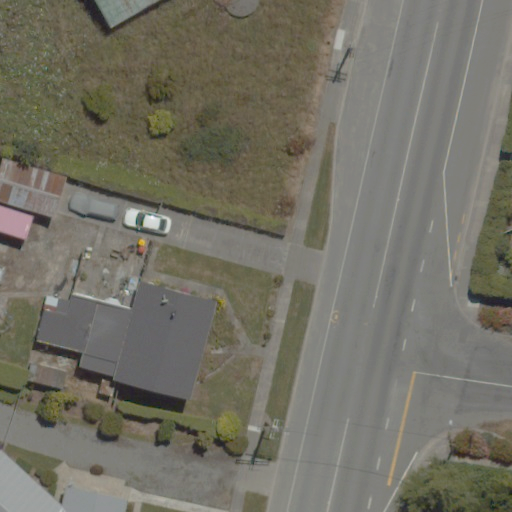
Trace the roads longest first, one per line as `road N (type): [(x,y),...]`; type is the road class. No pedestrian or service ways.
road 1 (secondary): [(360,361),(443,0)]
road 2 (secondary): [(327,511),(360,361)]
road 3 (residential): [(360,361),(511,386)]
